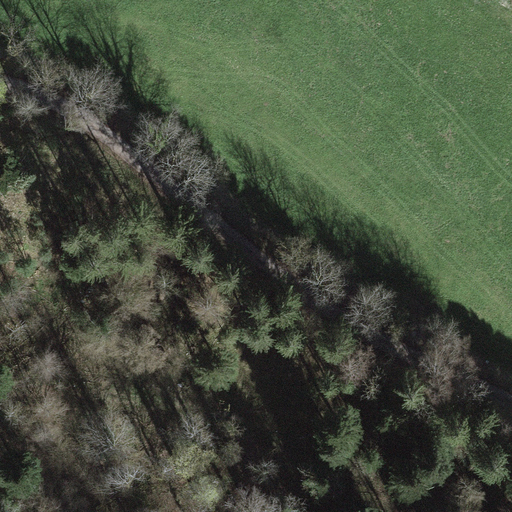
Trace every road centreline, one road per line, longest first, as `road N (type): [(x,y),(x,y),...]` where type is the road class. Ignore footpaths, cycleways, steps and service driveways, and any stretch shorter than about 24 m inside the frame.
road 1 (unclassified): [(0,75),(144,159),(511,402)]
road 2 (track): [(511,506),(148,397),(0,387)]
